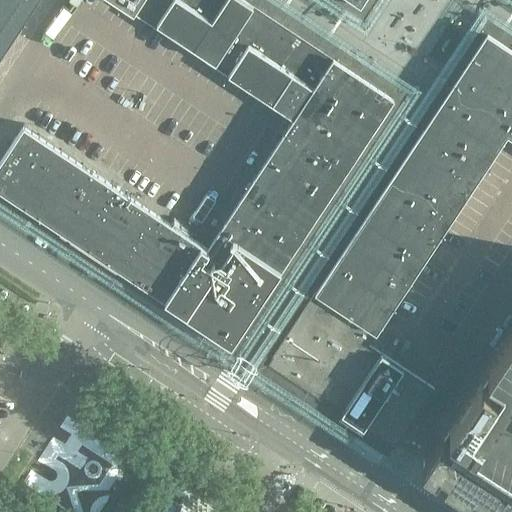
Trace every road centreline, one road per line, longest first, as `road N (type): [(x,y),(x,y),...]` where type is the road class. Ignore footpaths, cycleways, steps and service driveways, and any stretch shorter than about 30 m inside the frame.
road 1 (unknown): [(481,144),(382,296),(354,299),(346,286),(351,267),(484,70),(511,62)]
road 2 (tertiary): [(97,309),(107,330),(282,439)]
road 3 (tertiary): [(292,423),(123,312),(97,309)]
road 4 (tertiary): [(428,511),(292,423)]
road 5 (tertiary): [(282,439),(392,511)]
road 6 (unknown): [(412,341),(363,371),(309,328)]
